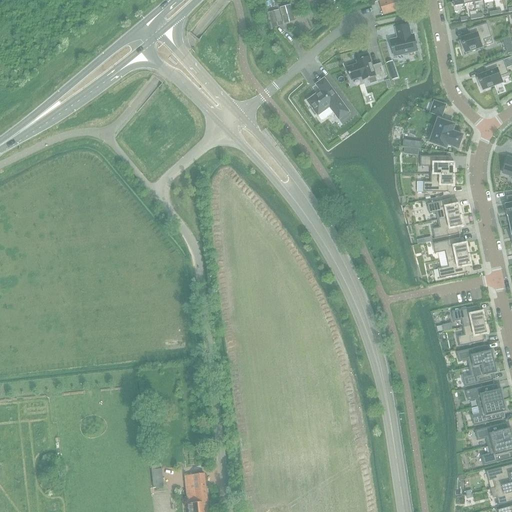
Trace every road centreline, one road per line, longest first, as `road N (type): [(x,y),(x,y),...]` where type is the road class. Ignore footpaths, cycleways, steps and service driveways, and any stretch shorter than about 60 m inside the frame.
road 1 (unclassified): [(230,511),(198,256),(152,190),(224,127)]
road 2 (secondary): [(404,511),(367,330),(298,198)]
road 3 (secondary): [(142,26),(19,132)]
road 4 (residential): [(367,25),(343,29),(243,112)]
road 5 (residential): [(488,128),(477,174),(497,278)]
road 6 (residential): [(488,128),(450,88),(431,0)]
road 7 (secondary): [(19,132),(122,63)]
